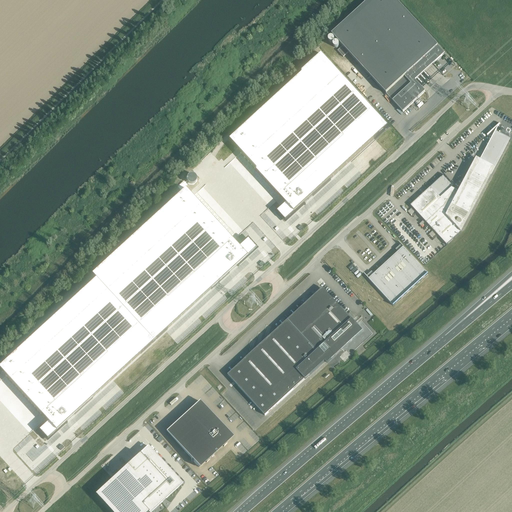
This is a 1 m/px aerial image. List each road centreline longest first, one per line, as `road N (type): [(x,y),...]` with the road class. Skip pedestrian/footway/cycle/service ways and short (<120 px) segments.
road 1 (motorway): [(276,511),(511,315)]
road 2 (tertiary): [(501,90),(468,87),(267,271)]
road 3 (tertiary): [(282,290),(501,90)]
road 4 (motorway): [(447,337),(243,511)]
road 5 (tertiary): [(66,489),(238,331)]
road 6 (tertiary): [(219,315),(48,471)]
road 7 (unknown): [(169,420),(167,441),(202,479),(215,478),(241,451),(199,395),(191,397)]
